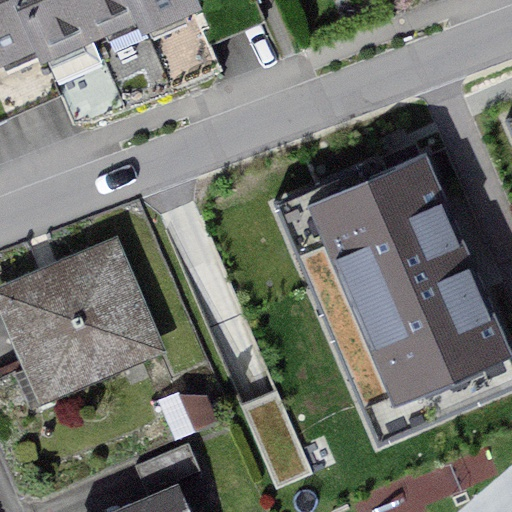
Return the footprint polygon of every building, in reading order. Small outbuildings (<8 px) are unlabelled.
[(0,0),(0,61),(36,47),(17,0),(0,0)] [(99,64),(89,40),(73,0),(17,0),(36,47),(51,83),(99,64)] [(73,0),(89,40),(138,20),(130,0),(73,0)] [(188,0),(130,0),(138,20),(188,1),(188,0)] [(511,364),(511,312),(435,127),(307,180),(402,410),(511,364)] [(131,354),(93,260),(9,293),(47,387),(131,354)] [(185,511),(176,486),(110,511),(185,511)]
